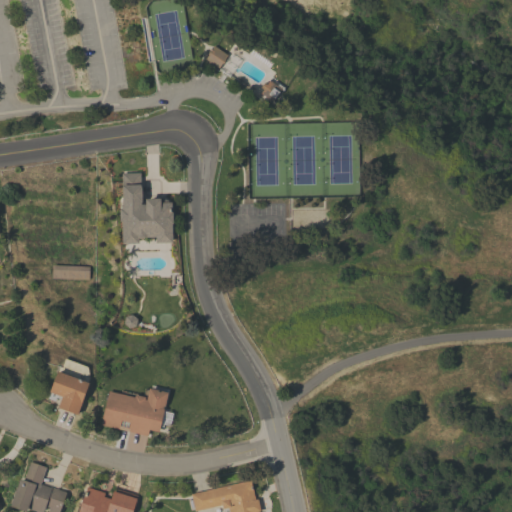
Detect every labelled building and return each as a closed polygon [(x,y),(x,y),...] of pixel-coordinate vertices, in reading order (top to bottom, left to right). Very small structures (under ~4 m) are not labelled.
[(227,55),(224,59),(225,60),(222,64),(222,63),(218,68),(205,59),(208,54),(207,54),(210,50),(211,50),(214,45),(227,55)] [(277,86),(279,83),(285,87),(283,90),(280,89),(273,101),(260,93),(263,89),(260,87),(263,82),(266,84),(269,80),(277,86)] [(141,172),(142,200),(145,200),(145,199),(160,198),(160,200),(162,199),(164,198),(166,199),(168,200),(168,202),(171,202),(171,211),(172,211),(172,223),(171,223),(172,242),(155,242),(155,236),(145,237),(143,237),(141,238),(138,238),(138,242),(122,243),(121,221),(119,221),(119,208),(121,208),(121,204),(122,204),(121,173),(141,172)] [(89,266),(88,279),(51,278),(52,264),(89,266)] [(55,397),(54,401),(47,398),(56,370),(59,371),(64,358),(87,366),(89,378),(77,413),(58,407),(60,399),(57,398),(55,397)] [(108,390),(134,396),(134,394),(145,396),(144,399),(146,399),(149,387),(168,392),(164,406),(163,406),(162,408),(164,408),(163,410),(172,412),(169,428),(159,426),(158,431),(149,429),(147,435),(100,424),(108,390)] [(58,511),(46,511),(49,507),(45,505),(42,511),(39,511),(26,507),(23,511),(16,511),(10,510),(12,506),(10,505),(20,478),(23,479),(29,461),(46,467),(40,484),(50,487),(50,486),(66,491),(58,511)] [(250,479),(254,498),(257,498),(260,510),(257,511),(229,511),(228,507),(222,509),(221,504),(194,511),(190,493),(250,479)] [(104,492),(103,496),(110,498),(114,487),(137,494),(131,511),(136,511),(76,511),(86,486),(104,492)]
